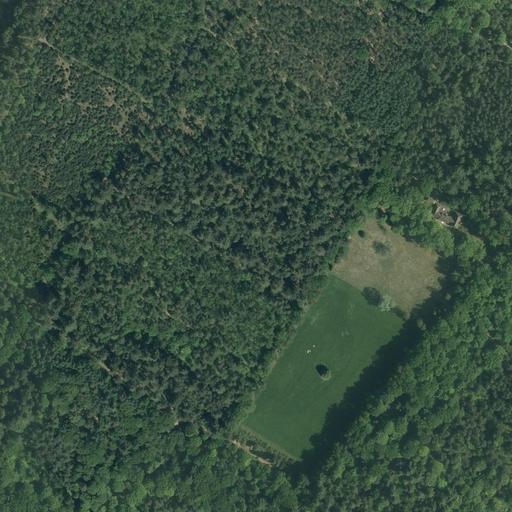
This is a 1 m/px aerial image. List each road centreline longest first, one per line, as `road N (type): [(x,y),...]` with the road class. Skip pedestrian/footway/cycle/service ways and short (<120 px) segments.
road 1 (track): [(212,0),(129,156),(85,205),(6,350)]
road 2 (track): [(483,0),(301,305)]
road 3 (track): [(26,314),(224,442)]
road 4 (track): [(196,29),(400,142)]
road 5 (track): [(104,181),(301,305)]
road 6 (track): [(511,278),(422,214),(369,194)]
road 7 (track): [(224,442),(301,305)]
road 8 (track): [(0,121),(66,0)]
road 9 (track): [(157,102),(43,43)]
road 10 (track): [(331,511),(224,442)]
